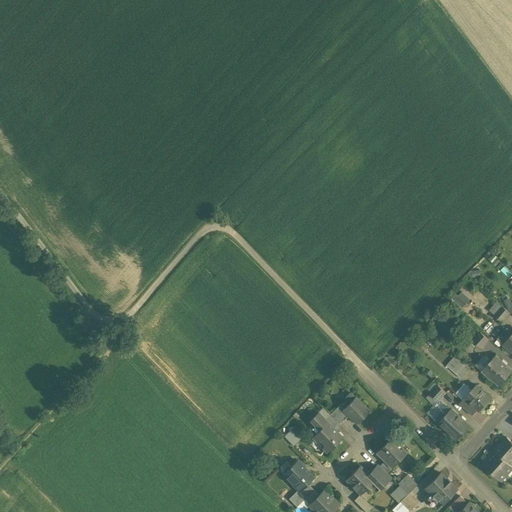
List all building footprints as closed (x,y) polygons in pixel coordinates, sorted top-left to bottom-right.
[(498,301),(490,310),(495,314),(503,306),(498,301)] [(495,314),(495,315),(502,321),(510,312),(503,306),(495,314)] [(511,329),(510,332),(506,329),(498,339),(503,344),(504,344),(511,334),(511,329)] [(476,339),(485,347),(491,341),(482,333),(476,339)] [(446,355),(438,348),(433,353),(440,360),(446,355)] [(456,355),(447,365),(452,370),(461,360),(456,355)] [(511,370),(495,356),(482,370),(492,379),(493,378),(500,385),(511,372),(511,370)] [(461,360),(452,370),(461,378),(470,368),(461,360)] [(465,384),(456,393),(463,399),(465,397),(472,390),(465,384)] [(491,398),(477,384),(472,390),(465,397),(478,409),(480,411),(491,398)] [(446,392),(438,385),(430,393),(438,401),(446,392)] [(348,417),(357,425),(371,409),(358,395),(343,408),(341,410),(348,417)] [(478,409),(465,397),(463,399),(459,403),(473,416),(478,409)] [(341,410),(343,408),(340,405),(330,415),(339,424),(340,425),(348,417),(341,410)] [(470,425),(452,409),(446,416),(440,423),(457,439),(470,425)] [(318,412),(310,420),(320,429),(326,422),(325,421),(326,420),(318,412)] [(442,412),(435,419),(440,423),(446,416),(442,412)] [(339,424),(330,415),(326,420),(325,421),(326,422),(327,422),(334,429),(339,424)] [(334,429),(327,422),(326,422),(320,429),(312,436),(317,441),(319,439),(325,445),(323,447),(328,452),(343,437),(334,429)] [(290,431),(299,440),(304,435),(296,426),(290,431)] [(299,440),(290,431),(284,436),(293,446),(299,440)] [(391,437),(376,452),(385,460),(392,467),(407,452),(391,437)] [(511,441),(507,437),(495,450),(509,463),(511,460),(511,441)] [(511,465),(509,463),(495,450),(483,464),(501,481),(511,468),(511,465)] [(314,477),(297,460),(283,474),(298,489),(300,491),(308,483),(314,477)] [(392,467),(385,460),(380,465),(388,474),(394,468),(392,467)] [(380,465),(378,464),(368,474),(375,480),(373,481),(380,488),(391,477),(388,474),(380,465)] [(368,474),(360,465),(346,479),(360,494),(367,488),(373,481),(375,480),(368,474)] [(440,472),(425,487),(433,495),(442,504),(457,489),(440,472)] [(417,484),(407,474),(398,483),(408,494),(410,492),(417,484)] [(308,483),(300,491),(298,489),(289,499),(297,507),(304,499),(314,490),(308,483)] [(408,494),(398,483),(388,492),(399,503),(400,501),(408,494)] [(367,488),(360,494),(365,499),(372,493),(367,488)] [(314,490),(304,499),(309,504),(319,495),(314,490)] [(309,504),(316,511),(331,511),(338,505),(323,490),(319,495),(309,504)] [(408,494),(400,501),(409,511),(419,501),(410,492),(408,494)] [(360,494),(354,500),(366,511),(367,511),(373,507),(365,499),(360,494)] [(442,504),(433,495),(429,499),(438,508),(442,504)] [(460,495),(449,507),(454,511),(458,511),(468,503),(460,495)] [(478,511),(469,502),(458,511),(478,511)]
